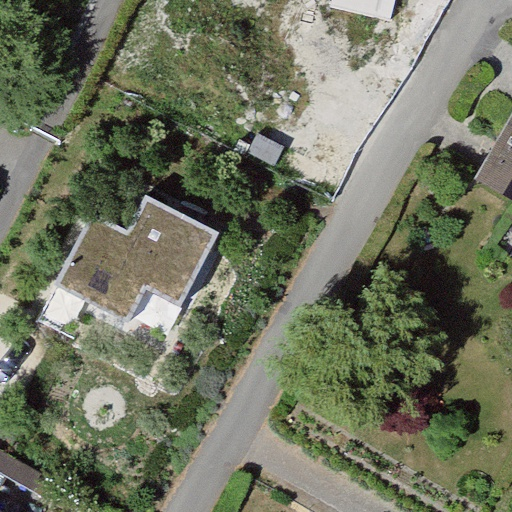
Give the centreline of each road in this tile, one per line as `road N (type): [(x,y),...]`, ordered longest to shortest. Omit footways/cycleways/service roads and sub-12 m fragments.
road 1 (residential): [(492,0),(182,511)]
road 2 (residential): [(99,0),(0,201)]
